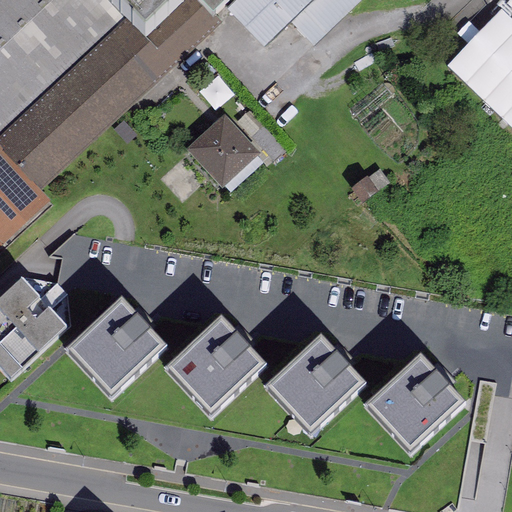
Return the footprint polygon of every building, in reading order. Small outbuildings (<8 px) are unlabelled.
[(238,0),(0,0),(0,149),(38,189),(222,24),(218,21),(226,12),(238,0)] [(238,0),(226,12),(264,51),(290,25),(313,48),(362,0),(238,0)] [(511,22),(501,12),(446,69),(511,130),(511,22)] [(381,82),(350,110),(362,124),(393,95),(381,82)] [(260,155),(225,117),(187,152),(222,190),(260,155)] [(38,189),(0,149),(0,249),(51,202),(38,189)] [(365,181),(350,191),(361,207),(376,196),(365,181)] [(67,338),(21,288),(0,308),(0,378),(11,390),(67,338)] [(122,308),(70,354),(112,401),(153,365),(164,355),(122,308)] [(225,327),(170,375),(212,422),(258,381),(266,374),(225,327)] [(322,344),(268,393),(310,441),(354,402),(365,392),(322,344)] [(423,362),(369,409),(410,457),(466,410),(423,362)]
